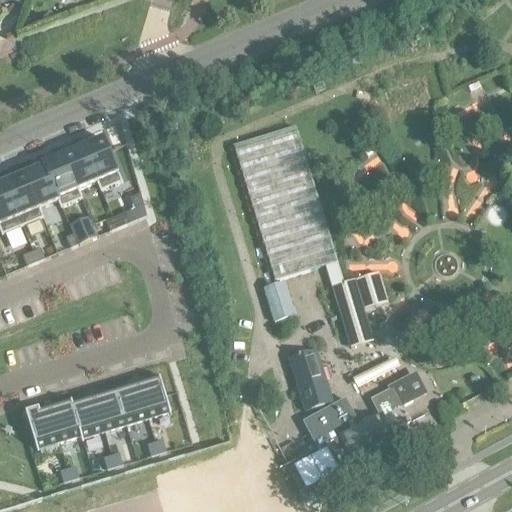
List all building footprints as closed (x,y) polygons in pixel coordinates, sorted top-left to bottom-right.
[(397,79),(379,84),(382,97),(386,96),(391,115),(430,104),(425,85),(428,84),(425,73),(429,72),(425,58),(402,64),(403,68),(394,71),(397,79)] [(445,112),(450,123),(472,111),(466,101),(445,112)] [(511,126),(509,123),(498,130),(507,143),(511,140),(511,126)] [(296,130),(234,149),(276,284),(339,265),(296,130)] [(105,141),(84,150),(102,193),(123,185),(105,141)] [(84,150),(64,158),(82,202),(83,201),(79,192),(97,185),(101,194),(102,193),(84,150)] [(64,158),(45,166),(46,169),(45,169),(62,210),(82,202),(64,158)] [(45,169),(25,177),(43,221),(44,220),(40,212),(58,204),(61,211),(62,210),(45,169)] [(25,177),(5,186),(23,229),(43,221),(25,177)] [(5,186),(0,187),(0,232),(2,238),(23,229),(5,186)] [(407,235),(418,222),(379,190),(368,204),(407,235)] [(496,221),(511,211),(503,197),(487,207),(496,221)] [(129,227),(125,216),(113,220),(118,232),(129,227)] [(371,217),(356,225),(366,243),(381,236),(371,217)] [(118,232),(113,220),(106,224),(111,235),(118,232)] [(98,240),(94,231),(76,238),(80,248),(98,240)] [(78,248),(74,237),(66,240),(71,251),(78,248)] [(41,251),(34,254),(39,265),(46,262),(41,251)] [(39,265),(34,254),(23,259),(27,270),(39,265)] [(382,267),(398,267),(399,256),(382,255),(382,267)] [(286,285),(264,291),(263,292),(274,327),(296,320),(286,285)] [(305,413),(333,404),(317,355),(290,363),(305,413)] [(361,429),(347,402),(304,424),(318,449),(327,444),(343,475),(357,468),(361,476),(380,465),(376,458),(393,449),(387,437),(411,424),(403,409),(427,396),(417,376),(390,390),(391,392),(372,403),(380,419),(361,429)] [(159,380),(138,386),(149,422),(170,416),(170,417),(172,417),(160,378),(159,378),(159,380)] [(138,386),(116,393),(127,429),(149,422),(138,386)] [(116,393),(94,399),(105,436),(127,429),(116,393)] [(72,401),(70,402),(71,403),(83,443),(84,443),(83,442),(105,436),(94,399),(73,406),(72,401)] [(71,403),(49,409),(60,446),(81,440),(83,444),(83,443),(71,403)] [(49,409),(27,416),(38,454),(39,454),(39,452),(60,446),(49,409)] [(164,444),(156,446),(159,458),(167,455),(164,444)] [(156,446),(148,448),(152,460),(159,458),(156,446)] [(120,457),(112,459),(116,471),(124,469),(120,457)] [(112,459),(105,462),(108,473),(116,471),(112,459)] [(76,470),(69,473),(72,484),(80,482),(76,470)] [(69,473),(61,475),(65,486),(72,484),(69,473)] [(132,491),(112,496),(115,511),(128,511),(137,510),(132,491)]
